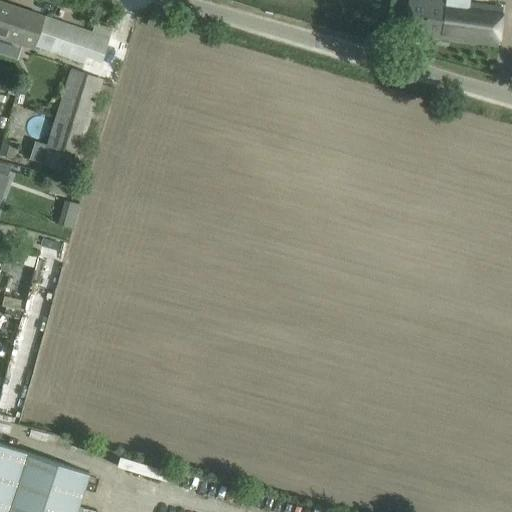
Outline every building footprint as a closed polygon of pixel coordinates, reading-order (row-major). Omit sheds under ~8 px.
[(0,0),(0,37),(35,49),(35,47),(83,63),(85,56),(102,61),(112,29),(95,22),(92,31),(0,0)] [(502,7),(449,0),(408,0),(404,34),(497,47),(502,7)] [(71,70),(47,145),(37,141),(31,159),(42,163),(41,165),(72,174),(101,79),(71,70)] [(18,142),(4,139),(0,151),(0,154),(13,159),(18,142)] [(0,199),(14,164),(0,160),(0,199)] [(68,199),(65,222),(76,224),(79,201),(68,199)] [(34,267),(37,255),(16,249),(12,262),(34,267)] [(0,511),(102,511),(80,504),(91,470),(0,440),(0,511)] [(173,482),(176,470),(123,456),(120,468),(173,482)]
